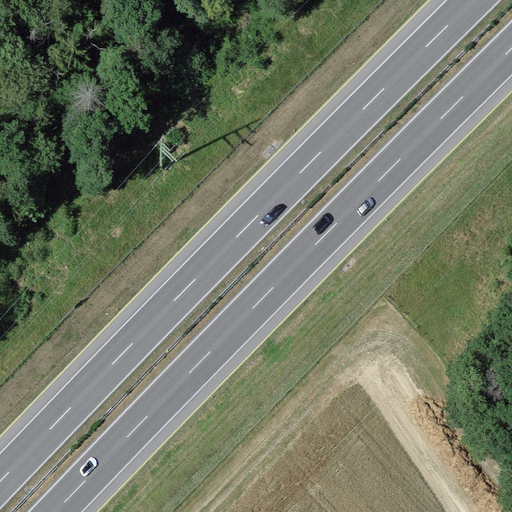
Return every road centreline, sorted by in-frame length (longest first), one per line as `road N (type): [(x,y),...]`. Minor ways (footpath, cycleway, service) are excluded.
road 1 (motorway): [(474,0),(0,482)]
road 2 (motorway): [(56,511),(511,49)]
road 3 (track): [(511,505),(392,339)]
